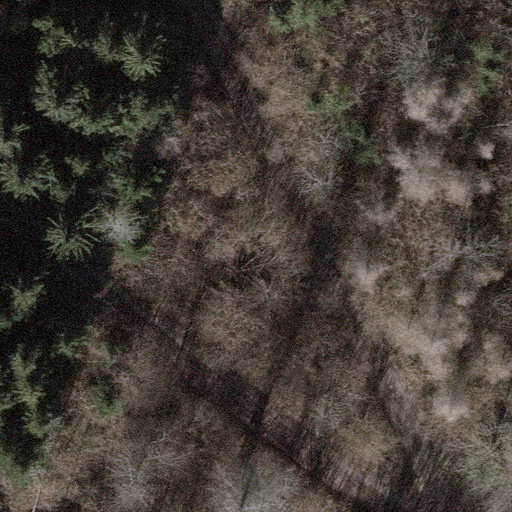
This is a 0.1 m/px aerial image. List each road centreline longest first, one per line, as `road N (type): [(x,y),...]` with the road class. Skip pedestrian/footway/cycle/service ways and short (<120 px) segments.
road 1 (track): [(439,511),(207,0)]
road 2 (track): [(421,511),(229,378),(0,188)]
